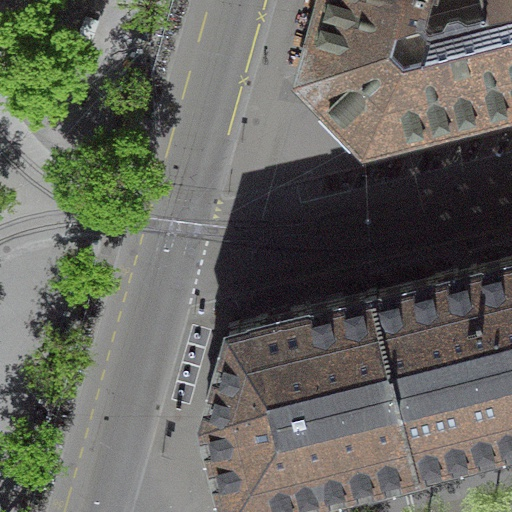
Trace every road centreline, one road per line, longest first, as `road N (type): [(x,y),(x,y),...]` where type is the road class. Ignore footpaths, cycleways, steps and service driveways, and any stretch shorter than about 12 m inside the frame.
road 1 (residential): [(157,271),(511,182)]
road 2 (residential): [(157,271),(234,0)]
road 3 (residential): [(90,511),(157,271)]
